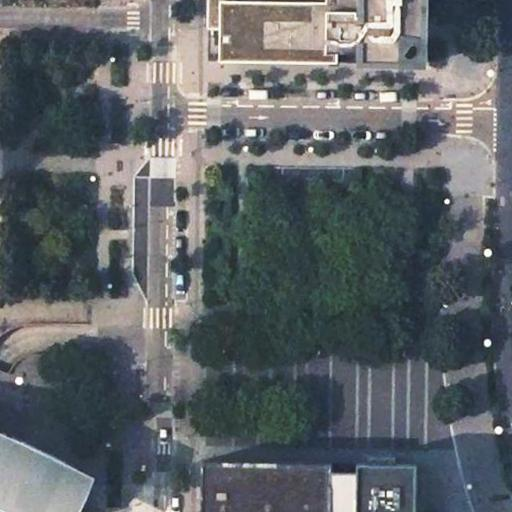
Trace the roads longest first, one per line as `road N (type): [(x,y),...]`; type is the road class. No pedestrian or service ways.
road 1 (residential): [(160,113),(157,511)]
road 2 (residential): [(511,118),(160,113)]
road 3 (residential): [(161,17),(0,15)]
